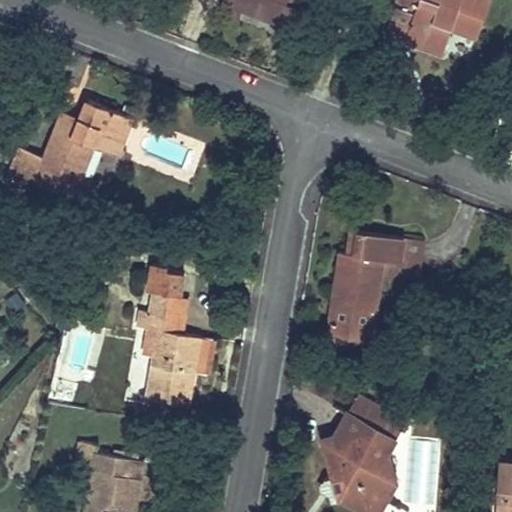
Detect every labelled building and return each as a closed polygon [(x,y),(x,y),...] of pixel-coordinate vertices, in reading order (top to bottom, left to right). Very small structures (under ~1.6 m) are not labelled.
[(243,0),(238,16),(292,39),(299,25),(310,29),(321,0),(243,0)] [(410,0),(393,44),(454,69),(464,44),(490,54),(503,19),(456,1),(456,0),(410,0)] [(299,25),(292,39),(303,44),(310,29),(299,25)] [(66,133),(50,128),(36,161),(15,153),(6,178),(59,200),(65,184),(72,187),(83,158),(106,167),(122,127),(77,109),(71,123),(66,133)] [(54,116),(50,128),(66,133),(71,123),(54,116)] [(65,184),(59,200),(73,206),(80,189),(72,187),(65,184)] [(331,273),(322,334),(350,338),(349,349),(364,351),(366,338),(361,338),(363,323),(369,323),(373,297),(375,280),(393,282),(395,259),(343,252),(341,273),(331,273)] [(390,298),(393,282),(375,280),(373,297),(390,298)] [(129,322),(126,341),(145,345),(135,412),(180,417),(192,348),(163,344),(166,327),(129,322)] [(350,338),(322,334),(321,345),(349,349),(350,338)] [(337,502),(354,511),(364,511),(374,495),(386,501),(396,483),(376,470),(398,429),(353,403),(327,447),(318,449),(330,483),(337,481),(344,491),(337,502)] [(94,458),(84,511),(133,511),(141,467),(94,458)] [(511,503),(503,502),(501,511),(511,511),(511,464),(508,464),(506,484),(511,483),(511,503)] [(374,495),(364,511),(380,511),(386,501),(374,495)]
